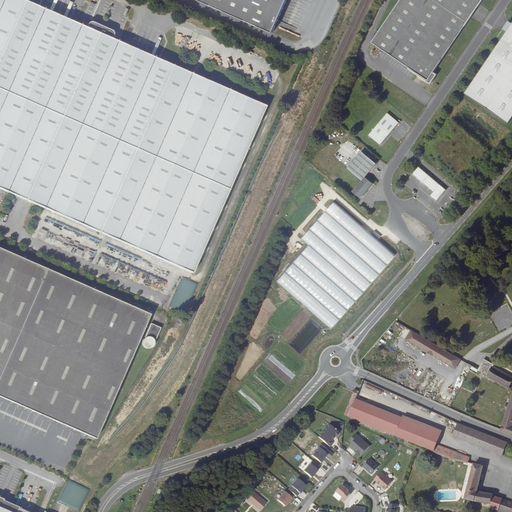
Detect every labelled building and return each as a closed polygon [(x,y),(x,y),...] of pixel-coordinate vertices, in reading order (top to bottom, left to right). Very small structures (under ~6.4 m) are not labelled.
[(46,8),(27,0),(0,0),(0,187),(194,273),(268,106),(110,36),(111,35),(114,35),(116,34),(116,32),(116,30),(114,28),(95,19),(92,19),(91,20),(90,21),(90,22),(90,24),(90,25),(93,26),(92,28),(46,8)] [(199,0),(274,32),(287,0),(199,0)] [(400,0),(372,42),(409,68),(409,69),(431,84),(437,74),(434,72),(482,0),(400,0)] [(511,118),(511,23),(465,93),(509,123),(511,118)] [(387,113),(369,135),(381,145),(399,123),(387,113)] [(361,151),(348,167),(356,175),(362,180),(353,191),(360,198),(372,184),(365,177),(376,164),(361,151)] [(422,182),(427,176),(418,168),(413,174),(422,182)] [(430,178),(425,184),(435,192),(440,186),(430,178)] [(0,404),(20,414),(23,407),(95,439),(151,315),(0,247),(0,404)] [(181,277),(170,310),(185,315),(197,282),(181,277)] [(511,323),(511,315),(507,306),(490,314),(498,331),(511,323)] [(158,326),(152,324),(147,336),(145,338),(144,339),(143,342),(144,344),(144,345),(146,347),(148,348),(150,349),(152,348),(155,346),(156,343),(156,341),(162,328),(158,326)] [(461,359),(411,330),(406,339),(456,369),(461,359)] [(511,381),(511,377),(493,367),(494,365),(484,359),(478,369),(480,370),(509,387),(511,381)] [(348,417),(356,399),(357,394),(354,392),(344,415),(348,417)] [(511,424),(511,394),(509,405),(506,404),(505,407),(508,409),(502,430),(511,434),(511,427),(511,428),(511,424)] [(434,452),(437,445),(443,431),(403,415),(402,417),(356,399),(348,417),(392,435),(434,452)] [(328,424),(317,436),(327,445),(338,433),(328,424)] [(508,443),(458,424),(453,436),(503,456),(508,443)] [(361,457),(370,446),(355,434),(349,441),(352,443),(349,446),(361,457)] [(470,458),(437,445),(434,452),(452,458),(468,462),(470,458)] [(319,447),(312,455),(321,463),(324,460),(323,459),(327,454),(319,447)] [(362,467),(372,475),(379,467),(370,458),(362,467)] [(312,461),(303,472),(311,478),(320,468),(312,461)] [(465,499),(474,501),(477,491),(483,466),(474,464),(465,499)] [(376,482),(385,490),(392,481),(381,472),(374,479),(377,482),(376,482)] [(302,490),(306,485),(297,478),(291,486),(300,494),(303,491),(302,490)] [(67,480),(58,502),(66,505),(65,506),(80,511),(82,506),(89,489),(67,480)] [(343,497),(349,490),(342,485),(336,492),(343,497)] [(292,498),(284,491),(277,500),(285,506),(292,498)] [(477,491),(474,501),(491,504),(493,496),(493,494),(477,491)] [(259,511),(266,503),(254,492),(247,500),(259,511)] [(0,511),(29,511),(3,500),(4,499),(1,497),(0,496),(0,511)] [(511,511),(511,503),(493,496),(491,504),(490,506),(506,511),(511,511)]
